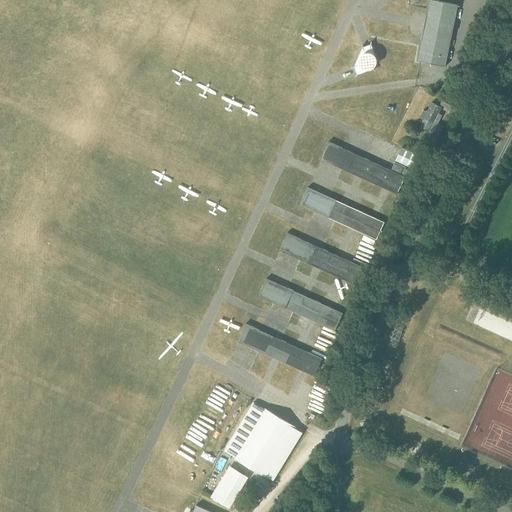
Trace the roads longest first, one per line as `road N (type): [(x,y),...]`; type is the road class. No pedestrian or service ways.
road 1 (unclassified): [(330,511),(333,439),(350,380),(511,29)]
road 2 (unknown): [(120,511),(310,97)]
road 3 (unknown): [(333,439),(505,511)]
